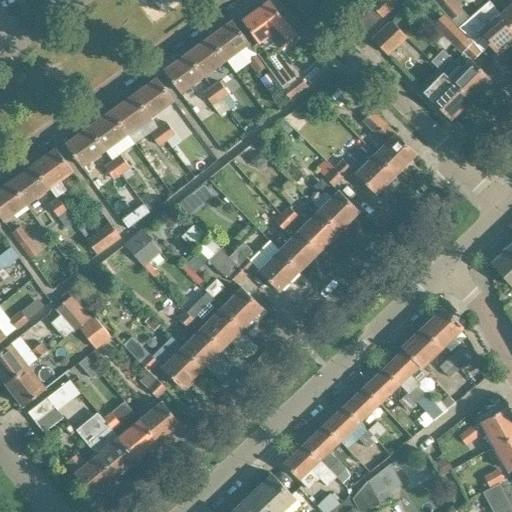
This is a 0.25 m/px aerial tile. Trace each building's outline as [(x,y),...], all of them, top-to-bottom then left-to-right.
[(269,0),(242,20),(258,41),(253,45),(291,100),(309,87),(328,67),(317,55),(298,72),(281,49),(287,43),(290,40),(291,41),(293,39),(292,38),(297,33),(286,22),(269,0)] [(393,0),(376,0),(370,6),(381,17),(396,3),(393,0)] [(455,0),(432,0),(444,13),(452,20),(464,10),(455,0)] [(511,41),(511,26),(501,13),(490,0),(459,27),(466,35),(468,37),(481,52),(490,45),(497,54),(511,41)] [(511,0),(510,0),(511,1),(511,3),(501,13),(511,26),(511,0)] [(452,20),(444,13),(432,24),(457,49),(468,37),(466,35),(459,27),(457,25),(452,20)] [(370,38),(388,55),(406,36),(389,19),(370,38)] [(232,20),(209,36),(226,59),(249,43),(232,20)] [(209,36),(186,53),(203,76),(226,59),(209,36)] [(449,56),(438,67),(470,99),(490,78),(463,52),(454,61),(449,56)] [(186,53),(164,70),(180,93),(203,76),(186,53)] [(257,53),(247,60),(256,71),(266,64),(257,53)] [(440,69),(420,89),(430,99),(450,119),(470,99),(440,69)] [(150,116),(173,100),(157,77),(134,94),(150,116)] [(228,93),(219,79),(210,85),(220,99),(228,93)] [(210,85),(202,92),(212,105),(220,115),(227,110),(220,99),(210,85)] [(134,94),(111,110),(127,133),(150,116),(134,94)] [(307,123),(294,109),(286,118),(299,131),(307,123)] [(111,110),(88,127),(104,150),(127,133),(111,110)] [(372,111),(363,121),(377,135),(385,143),(376,153),(396,173),(416,153),(396,133),(395,133),(372,111)] [(165,120),(157,126),(167,141),(175,134),(165,120)] [(157,126),(149,132),(159,146),(167,141),(157,126)] [(88,127),(65,144),(81,166),(104,150),(88,127)] [(56,148),(33,164),(50,187),(72,171),(56,148)] [(120,153),(111,159),(121,173),(130,167),(120,153)] [(355,174),(361,179),(376,194),(396,173),(376,153),(355,174)] [(341,158),(332,167),(342,177),(351,168),(341,158)] [(121,173),(111,159),(103,165),(113,179),(121,173)] [(316,169),(323,176),(333,186),(342,177),(332,167),(325,160),(316,169)] [(33,164),(10,181),(27,204),(50,187),(33,164)] [(10,181),(0,188),(0,216),(3,221),(27,204),(10,181)] [(338,190),(318,210),(339,230),(359,210),(338,190)] [(150,211),(157,206),(147,193),(140,198),(150,211)] [(192,193),(180,203),(191,215),(202,204),(192,193)] [(58,198),(49,205),(65,227),(73,222),(66,213),(67,212),(58,198)] [(288,205),(280,212),(292,224),(300,217),(288,205)] [(318,210),(298,230),(319,251),(339,230),(318,210)] [(292,224),(280,212),(274,219),(286,231),(292,224)] [(132,213),(121,221),(127,229),(138,221),(132,213)] [(87,237),(87,238),(97,253),(121,237),(109,221),(87,237)] [(21,225),(11,231),(31,259),(40,252),(21,225)] [(160,251),(142,230),(124,245),(143,266),(160,251)] [(298,230),(278,250),(299,271),(319,251),(298,230)] [(209,236),(197,249),(226,277),(228,275),(236,283),(246,274),(229,256),(209,236)] [(243,241),(229,256),(246,274),(254,265),(246,256),(252,250),(243,241)] [(511,247),(509,245),(491,262),(511,284),(511,247)] [(18,256),(11,246),(0,254),(0,261),(4,266),(18,256)] [(259,270),(265,276),(279,291),(299,271),(278,250),(259,270)] [(241,287),(221,307),(242,327),(262,307),(241,287)] [(207,292),(187,312),(222,347),(242,327),(221,307),(207,292)] [(71,294),(54,309),(73,331),(79,326),(79,327),(95,316),(93,314),(91,317),(71,294)] [(443,307),(422,327),(442,348),(462,328),(443,307)] [(184,309),(177,316),(187,325),(185,327),(183,329),(191,337),(183,346),(182,347),(202,367),(222,347),(187,312),(184,309)] [(20,310),(9,318),(16,328),(28,320),(27,319),(22,312),(20,310)] [(144,320),(154,331),(159,325),(149,315),(144,320)] [(95,316),(79,327),(95,348),(111,336),(95,316)] [(422,327),(401,347),(404,349),(419,365),(421,367),(442,348),(422,327)] [(148,370),(139,380),(157,397),(166,388),(149,371),(157,362),(182,387),(202,367),(171,336),(152,355),(132,336),(123,344),(148,370)] [(11,343),(0,351),(0,376),(5,383),(28,365),(11,343)] [(40,343),(29,351),(36,360),(46,352),(40,343)] [(461,344),(449,356),(459,367),(472,355),(461,344)] [(404,349),(384,368),(399,384),(407,393),(416,402),(424,410),(433,420),(444,411),(409,374),(419,365),(404,349)] [(459,367),(449,356),(439,366),(449,377),(459,367)] [(86,357),(79,363),(91,378),(98,372),(86,357)] [(28,365),(5,383),(23,405),(45,388),(28,365)] [(399,384),(384,368),(364,387),(379,403),(390,392),(399,384)] [(52,393),(59,403),(77,390),(70,379),(52,393)] [(364,387),(344,406),(359,422),(379,403),(364,387)] [(407,393),(399,401),(408,410),(416,402),(407,393)] [(449,396),(442,402),(448,408),(455,402),(449,396)] [(47,397),(28,412),(35,421),(54,407),(47,397)] [(162,401),(140,419),(158,441),(180,423),(162,401)] [(344,406),(324,425),(339,441),(359,422),(344,406)] [(54,407),(35,421),(44,432),(63,418),(54,407)] [(511,416),(506,407),(489,416),(480,421),(493,446),(511,436),(511,416)] [(102,417),(112,430),(120,424),(109,411),(102,417)] [(398,421),(413,436),(421,430),(406,414),(398,421)] [(101,416),(79,434),(115,477),(136,459),(118,438),(112,430),(102,417),(101,416)] [(140,419),(118,438),(136,459),(158,441),(140,419)] [(377,421),(367,430),(376,439),(386,430),(377,421)] [(458,434),(466,445),(479,434),(471,424),(458,434)] [(324,425),(304,444),(336,477),(346,468),(329,450),(339,441),(324,425)] [(376,439),(367,430),(358,438),(367,447),(376,439)] [(511,436),(493,446),(507,471),(511,468),(511,436)] [(304,444),(284,463),(299,478),(310,468),(327,485),(336,477),(304,444)] [(77,453),(76,454),(66,461),(75,473),(93,495),(115,477),(97,456),(86,464),(77,453)] [(435,464),(441,475),(452,469),(446,458),(435,464)] [(367,479),(359,489),(369,508),(379,503),(376,497),(389,490),(402,484),(390,462),(368,480),(367,479)] [(484,475),(490,487),(504,478),(498,467),(484,475)] [(272,474),(254,491),(272,511),(281,511),(296,499),(272,474)] [(336,477),(327,485),(338,497),(347,489),(336,477)] [(482,492),(493,511),(511,511),(511,509),(498,483),(482,492)] [(361,511),(369,508),(359,489),(352,498),(359,511),(361,511)] [(272,511),(254,491),(235,509),(237,511),(272,511)] [(344,511),(339,503),(327,511),(344,511)]
